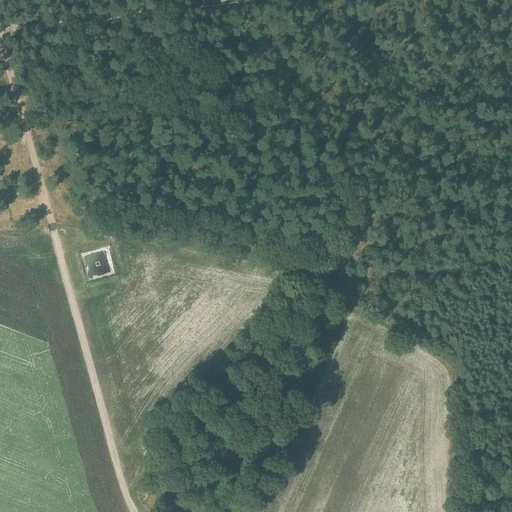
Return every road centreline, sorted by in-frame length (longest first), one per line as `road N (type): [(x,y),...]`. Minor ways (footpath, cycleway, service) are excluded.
road 1 (track): [(0,29),(132,511)]
road 2 (track): [(228,0),(1,33)]
